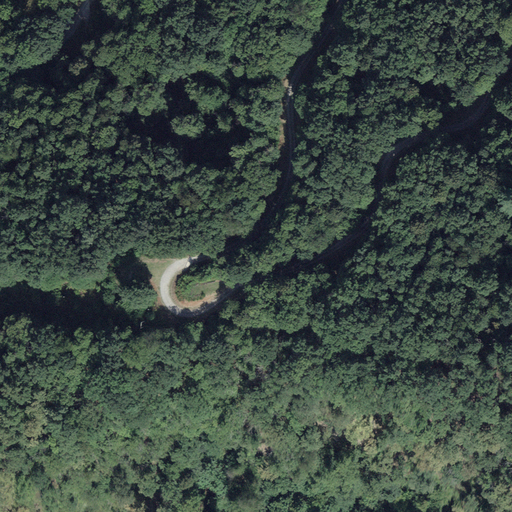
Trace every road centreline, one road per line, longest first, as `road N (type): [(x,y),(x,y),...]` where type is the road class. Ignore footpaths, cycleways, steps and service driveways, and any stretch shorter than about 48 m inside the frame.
road 1 (track): [(339,0),(292,83),(280,173),(254,228),(234,247),(174,267),(165,278),(177,311),(192,315),(340,246),(401,156),(491,102),(511,80)]
road 2 (track): [(0,73),(36,66),(98,0)]
